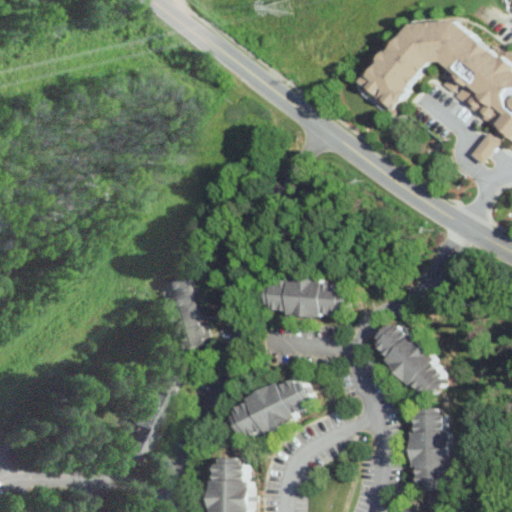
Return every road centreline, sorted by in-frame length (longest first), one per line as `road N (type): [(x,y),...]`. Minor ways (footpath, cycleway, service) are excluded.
road 1 (tertiary): [(158,0),(385,174),(511,250)]
road 2 (residential): [(321,125),(247,266),(237,354),(175,459),(173,511)]
road 3 (residential): [(467,226),(422,288),(374,323),(358,353),(384,458),(375,511)]
road 4 (residential): [(170,487),(4,476)]
